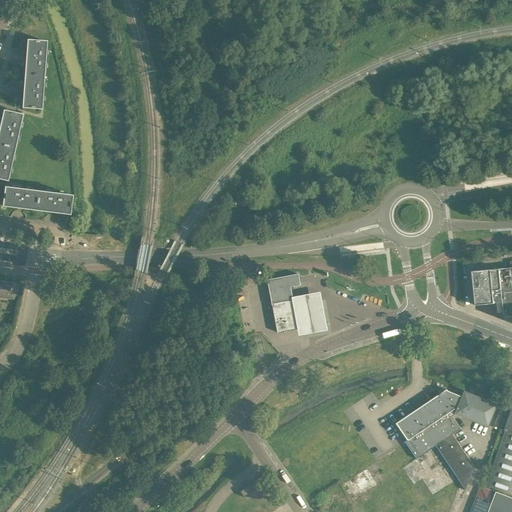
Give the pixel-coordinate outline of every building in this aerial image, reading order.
[(27,41),(26,57),(44,59),(45,42),(27,41)] [(26,57),(25,74),(43,75),(44,59),(26,57)] [(25,74),(24,90),(42,92),(43,75),(25,74)] [(42,92),(24,90),(22,107),(40,109),(42,92)] [(3,111),(0,124),(0,127),(17,132),(21,115),(3,111)] [(0,127),(0,144),(14,148),(17,132),(0,127)] [(0,144),(0,161),(10,164),(14,148),(0,144)] [(10,164),(0,161),(0,178),(6,180),(10,164)] [(2,206),(17,207),(19,208),(21,190),(5,188),(2,206)] [(21,190),(19,208),(35,210),(38,192),(21,190)] [(38,192),(35,210),(52,212),(54,194),(38,192)] [(54,194),(52,212),(69,214),(71,196),(54,194)] [(491,270),(472,271),(475,305),(502,303),(503,317),(504,317),(511,316),(511,261),(510,262),(510,269),(491,271),(491,270)] [(297,328),(293,305),(289,287),(299,285),(298,277),(297,274),(266,280),(267,281),(276,332),(297,328)] [(0,297),(12,299),(14,299),(16,283),(14,283),(11,283),(0,281),(0,297)] [(318,297),(290,302),(296,338),(297,342),(326,336),(324,322),(318,297)] [(511,431),(505,429),(502,437),(498,450),(486,486),(511,494),(511,431)] [(494,448),(498,450),(502,437),(498,436),(494,448)] [(243,497),(260,485),(257,480),(239,492),(243,497)] [(487,511),(496,492),(480,487),(470,511),(487,511)] [(511,511),(511,497),(496,492),(487,511),(511,511)]
